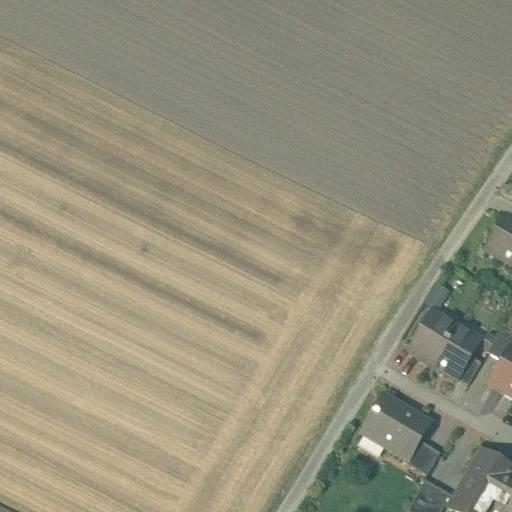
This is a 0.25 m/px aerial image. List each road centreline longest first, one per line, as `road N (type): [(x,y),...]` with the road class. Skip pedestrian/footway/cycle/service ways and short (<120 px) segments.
road 1 (residential): [(373,367),(511,149)]
road 2 (residential): [(281,511),(373,367)]
road 3 (residential): [(373,367),(468,422),(509,432)]
